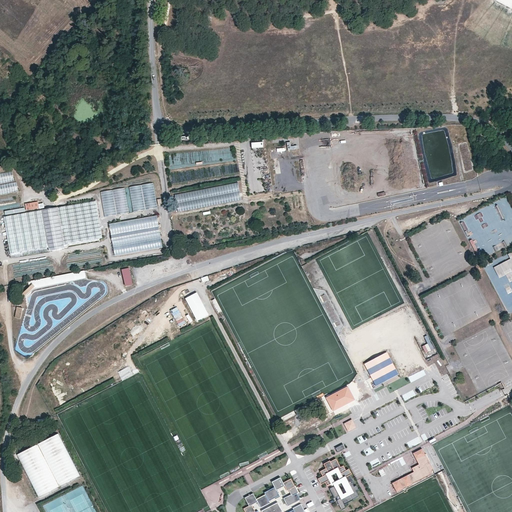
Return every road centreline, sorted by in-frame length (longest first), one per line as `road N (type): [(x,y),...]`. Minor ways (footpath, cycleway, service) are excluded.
road 1 (residential): [(5,511),(2,457),(12,412),(44,354),(94,310),(196,266),(296,237),(511,189)]
road 2 (residential): [(511,145),(468,117),(159,132),(153,0)]
